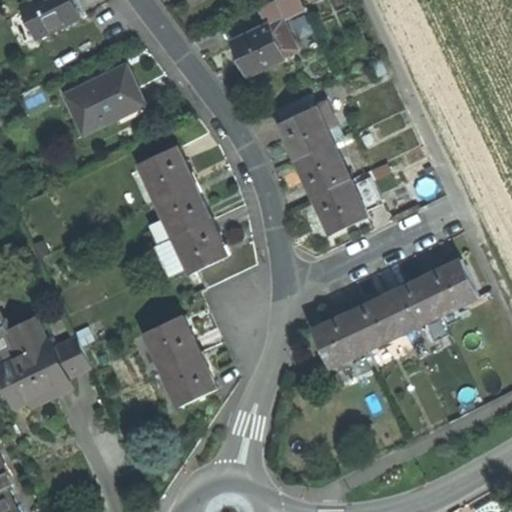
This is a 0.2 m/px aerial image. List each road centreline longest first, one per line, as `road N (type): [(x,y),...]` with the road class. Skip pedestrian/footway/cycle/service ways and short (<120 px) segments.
road 1 (track): [(364,0),(511,305)]
road 2 (residential): [(284,297),(267,194),(237,130),(139,0)]
road 3 (residential): [(468,214),(284,297)]
road 4 (residential): [(239,475),(284,297)]
road 5 (secondary): [(392,511),(511,453)]
